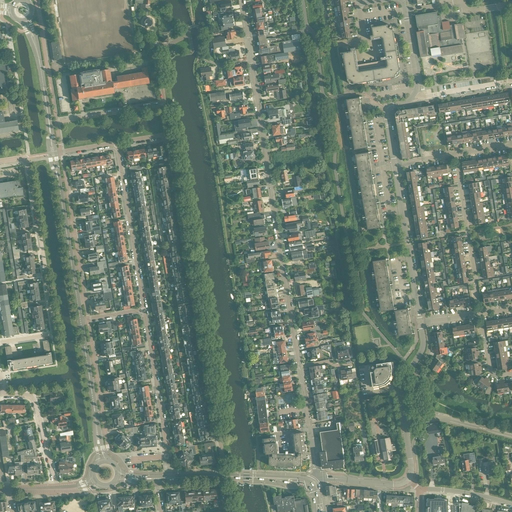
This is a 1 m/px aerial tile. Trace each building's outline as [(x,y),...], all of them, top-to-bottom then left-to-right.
[(222,8),(220,8),(221,12),(226,11),(226,8),(232,7),(231,4),(232,4),(232,1),(231,1),(221,2),(222,8)] [(450,26),(449,21),(442,23),(441,15),(437,16),(437,12),(415,16),(417,28),(418,28),(419,32),(416,32),(417,32),(419,46),(419,47),(420,49),(419,49),(419,50),(420,50),(421,58),(432,56),(436,55),(441,55),(446,54),(446,56),(451,55),(455,54),(456,54),(460,53),(462,53),(463,53),(461,45),(463,45),(462,39),(465,38),(463,24),(463,23),(450,26)] [(222,18),(222,22),(234,20),(233,15),(226,16),(226,13),(219,14),(220,18),(222,18)] [(149,18),(145,19),(143,22),(144,26),(147,28),(151,27),(153,24),(152,20),(149,18)] [(234,20),(222,22),(223,26),(221,26),(222,31),(228,30),(228,27),(235,26),(234,20)] [(338,28),(340,28),(349,26),(348,23),(354,23),(353,20),(337,23),(338,28)] [(371,40),(372,40),(372,39),(380,38),(380,37),(382,36),(384,38),(384,40),(383,40),(385,50),(385,53),(385,55),(386,57),(385,57),(380,58),(381,61),(357,65),(356,65),(354,51),(355,51),(355,48),(350,49),(351,52),(343,53),(343,55),(343,57),(344,61),(344,63),(345,67),(345,69),(346,72),(347,80),(348,81),(348,83),(349,83),(349,84),(351,84),(352,84),(353,84),(366,82),(382,80),(395,78),(397,77),(398,76),(399,76),(399,75),(400,74),(400,73),(400,72),(398,59),(397,54),(397,52),(396,49),(396,47),(395,42),(393,29),(393,28),(392,27),(391,26),(390,25),(388,25),(387,25),(374,27),(372,28),(373,36),(370,36),(371,40)] [(226,32),(227,40),(234,39),(233,35),(236,34),(235,30),(226,32)] [(212,39),(214,48),(226,47),(225,36),(212,39)] [(258,37),(259,45),(267,44),(269,43),(271,43),(271,41),(276,40),(275,38),(270,39),(266,39),(266,36),(262,36),(258,37)] [(284,53),(294,51),(300,50),(299,42),(299,39),(291,41),(291,40),(282,42),(283,45),(284,53)] [(62,60),(59,42),(51,43),(54,61),(62,60)] [(267,44),(259,45),(261,55),(278,52),(277,46),(270,47),(269,43),(267,44)] [(229,49),(222,51),(223,53),(228,53),(229,59),(231,59),(240,58),(239,51),(230,52),(229,52),(229,49)] [(267,56),(261,57),(263,65),(272,63),(272,62),(283,60),(282,53),(267,56)] [(0,65),(0,91),(10,90),(8,81),(5,82),(3,73),(8,73),(7,71),(9,70),(8,66),(7,66),(6,64),(0,65)] [(273,72),(272,70),(275,69),(274,65),(263,67),(264,75),(270,74),(270,72),(273,72)] [(241,66),(234,67),(235,69),(227,70),(228,78),(234,77),(236,76),(236,75),(242,74),(241,66)] [(116,94),(115,91),(115,90),(151,84),(149,73),(148,68),(144,69),(145,74),(119,78),(120,83),(114,84),(114,83),(113,84),(111,70),(102,72),(101,73),(101,71),(98,71),(98,70),(84,73),(81,74),(82,76),(81,76),(81,75),(72,77),(74,90),(73,90),(75,101),(81,100),(80,100),(82,99),(85,99),(114,94),(116,94)] [(209,76),(212,76),(211,68),(201,69),(202,77),(201,78),(201,81),(203,81),(210,80),(209,76)] [(280,79),(279,74),(265,77),(265,81),(265,82),(266,84),(272,83),(272,81),(280,79)] [(230,79),(231,87),(244,85),(243,77),(230,79)] [(279,91),(278,84),(266,86),(267,93),(276,91),(279,91)] [(225,92),(210,94),(211,101),(212,101),(213,106),(220,105),(219,100),(226,99),(225,95),(225,92)] [(230,94),(231,100),(234,100),(235,100),(244,99),(243,92),(234,93),(230,94)] [(359,98),(346,100),(354,150),(368,148),(359,98)] [(240,113),(241,113),(242,114),(246,114),(245,112),(247,111),(247,109),(248,109),(248,108),(248,106),(247,106),(247,105),(239,106),(240,110),(240,113)] [(217,114),(218,113),(219,115),(220,115),(221,117),(225,117),(224,113),(225,112),(224,108),(217,109),(217,110),(216,110),(216,113),(217,113),(217,114)] [(282,117),(283,121),(291,120),(292,120),(291,116),(286,117),(285,109),(269,112),(270,120),(279,118),(279,117),(282,117)] [(412,109),(406,110),(408,116),(404,117),(403,118),(405,119),(413,118),(412,109)] [(406,110),(397,111),(394,112),(403,118),(404,117),(408,116),(406,110)] [(0,133),(18,131),(17,121),(4,123),(3,122),(4,122),(2,112),(0,112),(0,133)] [(394,112),(396,124),(403,123),(403,119),(403,118),(394,112)] [(396,124),(397,129),(405,127),(405,123),(405,122),(405,119),(403,118),(403,119),(403,123),(396,124)] [(235,122),(236,132),(247,130),(247,127),(250,127),(249,119),(238,121),(239,121),(235,122)] [(233,134),(216,137),(217,144),(218,144),(222,144),(228,143),(228,145),(237,144),(238,143),(238,141),(236,141),(236,139),(233,139),(233,134)] [(276,142),(279,142),(280,146),(287,145),(286,140),(283,140),(283,137),(276,138),(276,142)] [(244,151),(244,152),(247,151),(247,150),(254,149),(253,143),(249,144),(249,143),(245,144),(244,145),(244,148),(244,150),(244,151)] [(162,146),(156,147),(158,156),(161,156),(162,157),(165,157),(163,149),(162,146)] [(138,150),(139,158),(140,160),(145,159),(145,156),(147,156),(147,158),(146,149),(146,150),(144,150),(144,149),(138,150)] [(295,150),(278,153),(280,166),(299,163),(297,149),(295,150)] [(243,156),(243,160),(245,160),(255,159),(254,158),(255,157),(255,155),(254,154),(253,151),(247,152),(247,151),(244,152),(239,153),(239,152),(233,153),(234,159),(238,159),(238,157),(243,156)] [(368,152),(355,155),(367,230),(381,228),(368,152)] [(450,164),(441,166),(443,174),(451,173),(450,164)] [(287,175),(287,170),(281,171),(283,182),(288,181),(288,179),(293,178),(294,187),(294,188),(302,186),(300,176),(294,177),(294,174),(287,175)] [(245,182),(247,181),(250,181),(250,180),(259,179),(258,173),(250,175),(247,175),(244,175),(245,182)] [(0,198),(15,196),(15,197),(23,196),(22,188),(20,188),(20,186),(19,180),(16,180),(16,181),(2,183),(2,180),(0,180),(0,198)] [(247,181),(248,188),(253,187),(253,185),(259,184),(259,180),(250,181),(247,181)] [(75,182),(77,189),(84,188),(83,181),(75,182)] [(302,186),(294,188),(295,190),(286,192),(286,194),(285,194),(286,198),(295,196),(294,193),(295,192),(295,191),(302,189),(302,186)] [(161,191),(162,200),(166,199),(166,198),(167,198),(166,197),(170,196),(169,190),(161,191)] [(261,192),(253,194),(254,196),(244,197),(244,202),(251,201),(251,199),(253,199),(262,197),(261,192)] [(162,200),(163,206),(171,204),(170,196),(166,197),(167,198),(166,198),(166,199),(162,200)] [(90,215),(89,211),(92,211),(91,208),(88,208),(80,210),(81,216),(90,215)] [(255,218),(255,220),(254,220),(255,226),(265,224),(264,219),(265,219),(264,215),(258,216),(258,213),(248,215),(248,219),(255,218)] [(27,221),(19,223),(17,223),(18,225),(19,225),(20,230),(24,229),(24,228),(28,227),(27,221)] [(287,230),(290,230),(291,232),(298,231),(297,225),(303,224),(302,221),(286,224),(287,230)] [(92,229),(90,222),(82,223),(83,231),(92,229)] [(254,229),(255,236),(267,234),(266,227),(254,229)] [(84,236),(85,243),(94,241),(93,237),(95,237),(95,235),(101,234),(100,230),(93,231),(94,235),(84,236)] [(293,235),(288,236),(289,241),(303,239),(302,233),(293,235)] [(255,239),(256,244),(255,244),(256,250),(270,248),(269,242),(265,243),(264,237),(255,239)] [(87,254),(88,261),(97,259),(98,259),(97,255),(98,255),(98,253),(102,252),(104,252),(104,249),(103,249),(103,245),(95,246),(96,250),(96,253),(87,254)] [(249,260),(246,261),(247,263),(255,262),(254,257),(260,257),(261,259),(268,258),(268,255),(270,255),(271,255),(271,254),(270,251),(253,253),(248,254),(249,260)] [(386,259),(373,261),(381,312),(394,310),(386,259)] [(98,267),(89,268),(90,274),(99,273),(98,269),(102,268),(102,266),(106,265),(105,261),(97,262),(98,267)] [(294,274),(296,281),(306,279),(305,273),(315,271),(314,268),(304,270),(304,272),(294,274)] [(103,290),(103,293),(111,292),(110,288),(107,289),(107,284),(101,285),(101,283),(91,284),(93,291),(103,290)] [(303,285),(297,286),(298,296),(305,295),(304,295),(307,294),(307,297),(312,296),(313,296),(313,290),(312,287),(306,288),(306,290),(304,291),(303,285)] [(111,292),(103,293),(104,297),(103,298),(103,301),(94,303),(96,311),(105,309),(110,308),(109,301),(112,300),(111,294),(111,292)] [(0,295),(0,306),(8,305),(7,295),(0,295)] [(177,297),(178,305),(189,303),(188,300),(187,300),(186,296),(177,297)] [(313,299),(308,300),(299,301),(300,308),(309,306),(314,305),(313,299)] [(133,300),(125,301),(125,304),(124,305),(125,307),(125,310),(130,309),(129,306),(134,305),(133,300)] [(151,303),(152,309),(161,307),(160,300),(152,302),(152,303),(151,303)] [(178,306),(179,312),(189,310),(188,306),(189,306),(189,304),(189,303),(178,305),(178,306)] [(439,303),(428,304),(429,310),(430,310),(430,311),(440,310),(439,303)] [(0,306),(0,311),(1,316),(10,315),(8,305),(0,306)] [(305,310),(306,314),(309,314),(310,318),(319,316),(319,315),(321,314),(320,310),(323,309),(323,305),(308,307),(309,309),(305,310)] [(154,314),(154,316),(163,314),(165,314),(164,309),(162,309),(162,308),(161,307),(152,309),(152,310),(153,314),(154,314)] [(268,318),(270,318),(281,316),(279,308),(271,310),(272,312),(267,313),(268,318)] [(408,308),(394,311),(399,336),(412,334),(408,308)] [(1,316),(2,326),(11,325),(10,315),(1,316)] [(281,316),(270,318),(270,320),(269,320),(270,325),(275,324),(275,322),(281,321),(281,316)] [(128,323),(129,326),(137,324),(136,319),(131,320),(131,317),(127,318),(127,321),(128,323)] [(310,329),(311,332),(320,331),(319,326),(317,326),(316,320),(313,321),(302,322),(304,330),(310,329)] [(106,324),(98,326),(99,332),(107,331),(107,334),(111,333),(110,321),(106,322),(106,324)] [(11,325),(2,326),(4,337),(18,334),(17,326),(12,327),(11,325)] [(305,339),(306,343),(318,341),(318,336),(316,337),(316,333),(307,334),(308,338),(305,339)] [(140,339),(129,341),(129,343),(132,343),(132,345),(131,345),(131,348),(138,347),(137,345),(140,344),(140,339)] [(101,344),(102,350),(110,349),(109,345),(112,345),(112,342),(109,342),(101,344)] [(467,349),(468,355),(479,353),(478,351),(476,351),(475,346),(472,346),(472,348),(467,349)] [(436,352),(437,355),(436,356),(441,357),(441,354),(448,353),(447,347),(444,348),(433,350),(434,352),(436,352)] [(309,360),(310,360),(311,361),(316,360),(317,359),(318,358),(316,348),(307,350),(309,360)] [(351,349),(343,350),(344,359),(350,359),(349,355),(353,355),(351,349)] [(344,359),(343,350),(334,351),(335,358),(338,357),(339,360),(344,359)] [(133,356),(133,359),(142,358),(141,352),(135,353),(135,351),(131,352),(131,354),(131,356),(133,356)] [(478,361),(477,359),(477,356),(479,355),(479,353),(468,355),(466,355),(466,361),(471,360),(472,362),(478,361)] [(11,367),(11,365),(12,365),(12,369),(52,363),(50,354),(47,355),(47,356),(12,362),(11,360),(10,361),(10,360),(7,360),(7,366),(8,367),(11,367)] [(432,359),(431,361),(440,368),(443,363),(444,363),(446,360),(440,358),(441,357),(436,356),(436,358),(434,361),(432,359)] [(107,373),(107,375),(110,374),(109,372),(113,372),(112,364),(115,364),(115,360),(102,362),(103,366),(105,365),(107,373)] [(431,371),(432,369),(436,372),(440,368),(431,361),(429,363),(431,364),(428,369),(431,371)] [(469,365),(470,370),(481,368),(481,366),(479,366),(478,361),(472,362),(471,362),(471,364),(469,365)] [(373,366),(371,368),(373,369),(373,370),(373,371),(370,372),(373,386),(379,386),(379,387),(386,385),(385,383),(389,380),(392,375),(393,376),(394,368),(392,368),(391,362),(376,364),(377,368),(376,368),(373,366)] [(471,376),(477,375),(478,377),(481,376),(480,374),(479,371),(482,371),(481,368),(470,370),(471,376)] [(352,369),(346,370),(348,379),(356,378),(355,372),(352,372),(352,369)] [(348,379),(346,370),(341,371),(341,374),(338,374),(339,381),(348,379)] [(477,385),(481,388),(488,379),(486,377),(484,379),(482,377),(481,376),(478,377),(474,380),(472,381),(472,382),(473,382),(473,384),(474,385),(475,385),(477,385)] [(107,382),(107,386),(119,384),(118,378),(107,380),(108,382),(107,382)] [(488,379),(481,388),(486,391),(485,394),(490,395),(492,384),(491,384),(488,382),(490,380),(488,379)] [(494,388),(497,388),(498,394),(503,393),(501,380),(499,381),(499,385),(496,385),(495,385),(494,388)] [(504,380),(501,380),(503,393),(509,392),(511,391),(509,383),(504,384),(504,380)] [(119,384),(107,386),(108,391),(109,390),(109,393),(120,391),(119,384)] [(61,400),(60,393),(56,393),(56,392),(50,393),(50,392),(43,393),(44,397),(49,396),(50,403),(55,402),(55,401),(61,400)] [(51,418),(52,422),(58,421),(58,427),(61,426),(61,430),(67,429),(66,422),(65,422),(65,418),(61,419),(61,416),(58,417),(51,418)] [(334,469),(344,468),(343,460),(346,459),(341,420),(336,421),(337,430),(320,432),(323,452),(320,452),(322,469),(334,467),(334,469)] [(346,424),(347,430),(347,432),(351,432),(351,430),(355,429),(354,423),(346,424)] [(440,425),(427,427),(429,434),(436,432),(436,429),(441,428),(440,425)] [(293,434),(296,455),(298,454),(302,454),(306,453),(303,433),(293,434)] [(27,439),(28,443),(34,441),(32,434),(26,436),(22,437),(23,440),(27,439)] [(115,441),(119,445),(125,438),(121,434),(119,436),(118,435),(115,438),(116,439),(115,439),(116,440),(115,441)] [(55,446),(56,451),(61,450),(61,451),(70,450),(69,442),(66,443),(66,440),(65,436),(59,437),(60,441),(61,444),(60,444),(60,445),(55,446)] [(293,466),(300,466),(301,466),(302,466),(302,462),(302,456),(302,454),(298,454),(298,456),(293,456),(293,455),(278,455),(276,437),(264,439),(266,455),(269,454),(269,466),(277,466),(277,467),(293,467),(293,466)] [(125,438),(119,445),(122,448),(123,447),(124,448),(125,448),(126,448),(129,445),(128,444),(130,443),(125,438)] [(380,440),(384,460),(393,459),(391,451),(396,450),(395,447),(393,447),(392,445),(390,445),(389,438),(380,440)] [(370,445),(372,455),(379,453),(377,440),(372,441),(373,445),(370,445)] [(204,444),(206,456),(207,464),(214,463),(213,454),(211,455),(210,452),(208,452),(207,447),(212,446),(211,443),(204,444)] [(353,453),(353,455),(363,453),(363,451),(362,444),(356,444),(353,444),(354,453),(353,453)] [(23,451),(17,452),(17,455),(20,455),(23,455),(24,457),(26,457),(26,460),(29,460),(29,459),(32,459),(32,457),(32,455),(36,455),(36,452),(37,452),(37,450),(35,451),(35,448),(28,450),(25,450),(23,451)] [(440,463),(443,463),(445,462),(443,454),(443,452),(444,452),(443,448),(437,449),(438,455),(432,456),(433,464),(438,464),(437,463),(439,463),(440,463)] [(178,461),(181,464),(187,456),(189,454),(186,451),(184,453),(183,452),(177,458),(178,459),(179,460),(178,461)] [(363,453),(353,455),(353,457),(354,457),(355,462),(364,461),(363,456),(364,456),(363,453)] [(474,453),(467,454),(464,455),(465,461),(460,461),(461,465),(463,465),(464,471),(465,471),(466,471),(467,470),(470,470),(468,463),(475,462),(474,453)] [(14,462),(14,465),(14,474),(21,474),(21,465),(24,465),(24,457),(23,455),(20,455),(21,462),(14,462)] [(187,456),(181,464),(184,466),(185,465),(186,466),(187,466),(192,460),(187,456)] [(207,464),(206,456),(199,457),(200,465),(207,464)] [(24,457),(24,465),(27,465),(27,474),(33,474),(33,465),(29,465),(29,460),(26,460),(26,457),(24,457)] [(483,465),(484,474),(493,473),(493,469),(496,469),(496,463),(492,463),(491,461),(485,462),(485,458),(479,459),(480,466),(483,465)] [(64,462),(58,462),(58,469),(59,469),(59,473),(67,473),(67,472),(72,472),(72,464),(64,464),(64,462)] [(336,488),(336,486),(333,487),(333,486),(326,486),(327,497),(337,496),(337,503),(342,502),(342,489),(336,488)] [(213,499),(214,507),(210,508),(211,511),(219,509),(218,507),(217,501),(216,492),(215,492),(215,490),(213,490),(212,489),(209,490),(210,500),(213,499)] [(172,493),(173,503),(176,502),(176,506),(179,506),(179,511),(182,511),(181,505),(179,505),(178,493),(172,493)] [(280,495),(273,497),(275,505),(277,504),(278,511),(293,510),(293,511),(296,511),(308,511),(307,505),(306,505),(305,499),(301,500),(301,498),(294,499),(294,495),(285,497),(285,498),(283,498),(282,498),(281,494),(280,494),(280,495)] [(403,504),(403,507),(409,507),(409,505),(413,505),(413,498),(409,498),(410,497),(404,497),(403,504)] [(448,505),(448,500),(448,499),(442,499),(441,498),(435,498),(434,499),(428,499),(428,500),(428,505),(428,506),(427,511),(448,511),(448,506),(448,505)] [(106,511),(105,511),(113,511),(113,510),(112,510),(110,500),(108,500),(108,499),(104,500),(106,511)] [(55,511),(54,501),(39,503),(40,511),(42,511),(43,511),(46,511),(49,511),(55,511)] [(467,511),(468,504),(462,503),(460,511),(461,511),(464,511),(467,511)]
